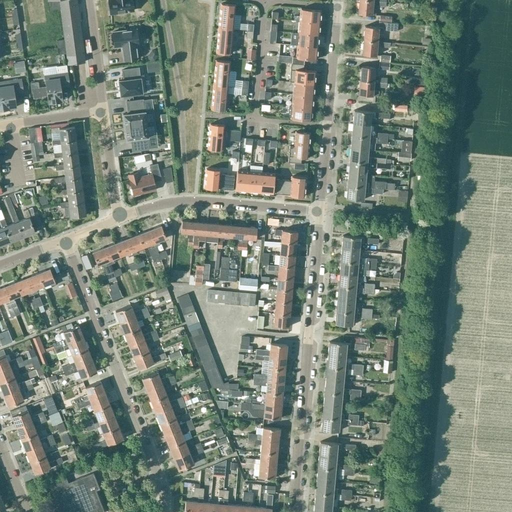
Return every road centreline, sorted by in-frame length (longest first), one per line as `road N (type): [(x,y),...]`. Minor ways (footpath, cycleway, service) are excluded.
road 1 (residential): [(292,511),(319,211)]
road 2 (residential): [(164,511),(65,241)]
road 3 (residential): [(319,211),(196,201),(117,218)]
